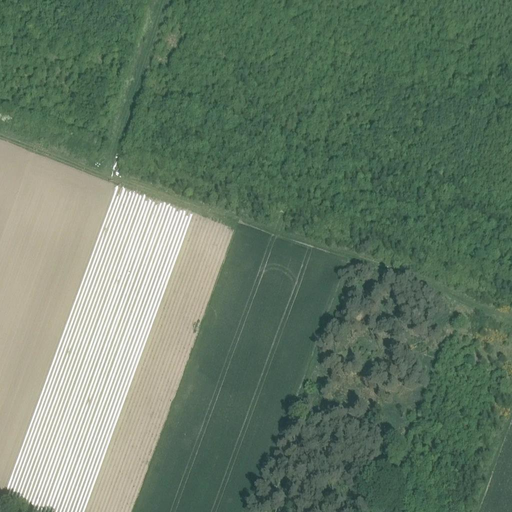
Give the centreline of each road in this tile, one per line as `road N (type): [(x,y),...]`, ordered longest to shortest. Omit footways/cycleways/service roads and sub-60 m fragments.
road 1 (track): [(511,322),(0,137)]
road 2 (track): [(163,0),(106,175)]
